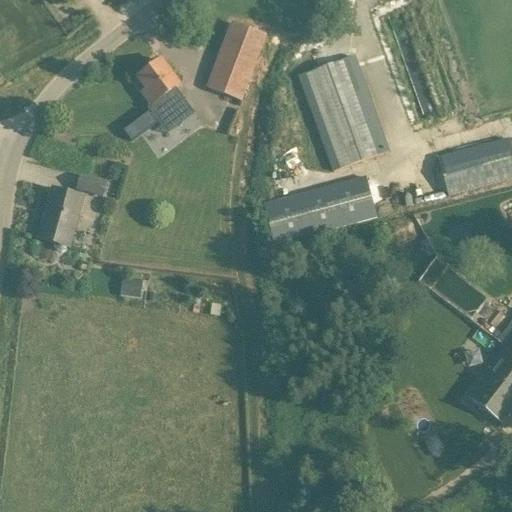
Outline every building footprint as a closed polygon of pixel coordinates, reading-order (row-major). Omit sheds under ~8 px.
[(392,0),(370,7),(405,124),(459,108),(426,0),(392,0)] [(240,100),(264,37),(234,25),(210,89),(240,100)] [(333,172),(388,152),(355,57),(299,77),(333,172)] [(185,101),(176,88),(180,86),(161,61),(138,78),(147,90),(143,93),(152,106),(163,98),(173,110),(185,101)] [(448,198),(452,197),(454,203),(472,198),(471,192),(511,180),(511,149),(510,142),(438,161),(448,198)] [(103,197),(107,184),(81,177),(78,190),(103,197)] [(274,247),(377,219),(366,179),(263,207),(274,247)] [(44,222),(39,239),(71,248),(85,198),(53,189),(46,215),(47,215),(45,222),(44,222)] [(128,279),(125,298),(141,300),(143,281),(128,279)] [(193,313),(198,315),(201,300),(196,299),(193,313)] [(511,342),(469,400),(501,425),(511,410),(511,342)]
